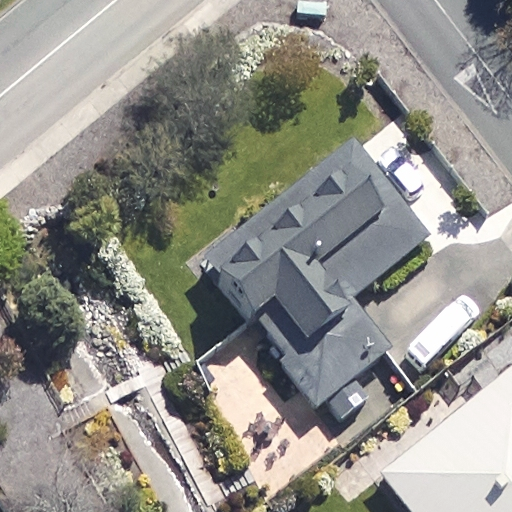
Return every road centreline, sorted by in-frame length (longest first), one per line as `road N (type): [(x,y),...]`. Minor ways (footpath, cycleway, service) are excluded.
road 1 (tertiary): [(0,99),(120,0)]
road 2 (residential): [(511,101),(433,0)]
